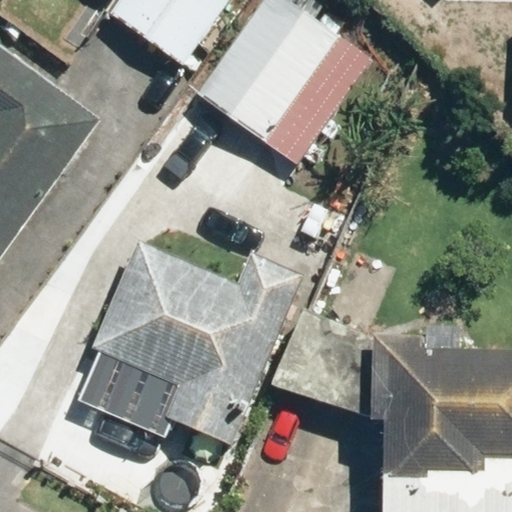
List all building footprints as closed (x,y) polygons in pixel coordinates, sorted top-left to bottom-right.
[(183,76),(236,0),(123,0),(107,23),(144,49),(183,76)] [(222,210),(339,44),(275,0),(267,0),(153,162),(222,210)] [(0,266),(99,128),(0,58),(0,266)] [(233,454),(304,285),(249,262),(236,293),(136,251),(91,358),(177,394),(164,425),(195,443),(233,454)] [(511,511),(511,367),(416,366),(416,353),(368,352),(366,436),(380,436),(378,511),(511,511)]
